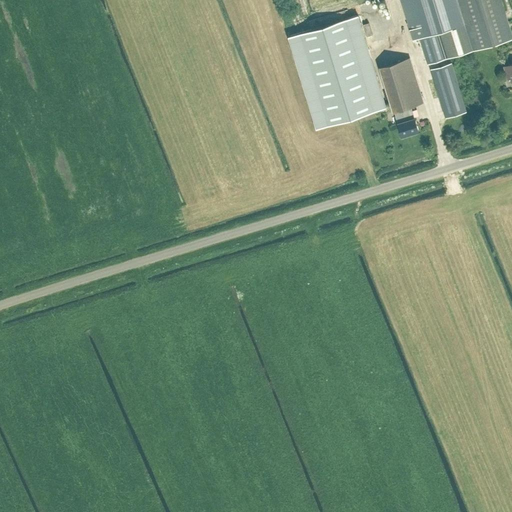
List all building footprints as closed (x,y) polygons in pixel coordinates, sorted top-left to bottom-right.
[(387,0),(361,6),(371,46),(396,40),(387,0)] [(401,0),(414,39),(437,31),(442,46),(446,58),(449,57),(511,37),(511,35),(500,0),(401,0)] [(359,19),(290,40),(318,132),(387,110),(359,19)] [(380,67),(393,111),(395,110),(399,123),(398,123),(402,136),(420,130),(416,117),(415,118),(411,105),(424,101),(410,58),(380,67)] [(452,63),(433,69),(444,108),(464,102),(452,63)]
